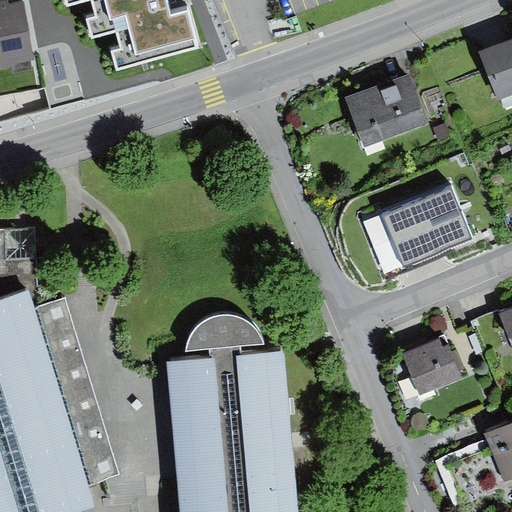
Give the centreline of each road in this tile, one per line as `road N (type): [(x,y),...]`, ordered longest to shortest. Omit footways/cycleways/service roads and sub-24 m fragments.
road 1 (tertiary): [(0,160),(257,76)]
road 2 (residential): [(349,324),(281,158),(257,76)]
road 3 (tertiary): [(257,76),(459,0)]
road 4 (residential): [(426,511),(349,324)]
road 5 (residential): [(349,324),(511,257)]
